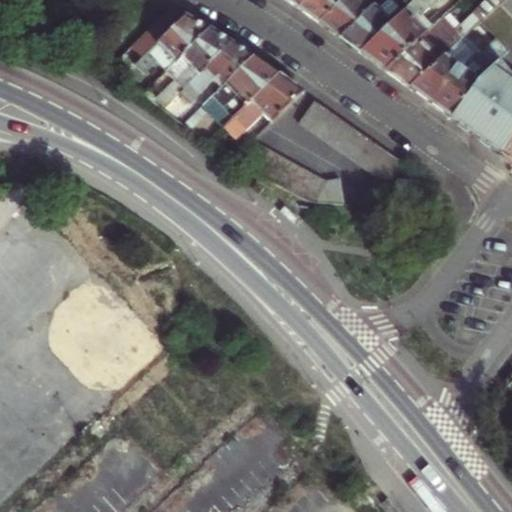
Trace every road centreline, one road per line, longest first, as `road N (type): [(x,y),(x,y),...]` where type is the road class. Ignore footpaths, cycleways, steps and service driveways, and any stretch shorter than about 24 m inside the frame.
road 1 (primary): [(0,123),(101,163),(234,261),(332,360),(461,511)]
road 2 (primary): [(316,314),(200,211),(86,134),(0,91)]
road 3 (residential): [(218,0),(508,197)]
road 4 (residential): [(508,197),(418,313),(381,325),(316,314)]
road 5 (primary): [(465,483),(316,314)]
road 6 (residential): [(465,483),(454,404),(511,321)]
